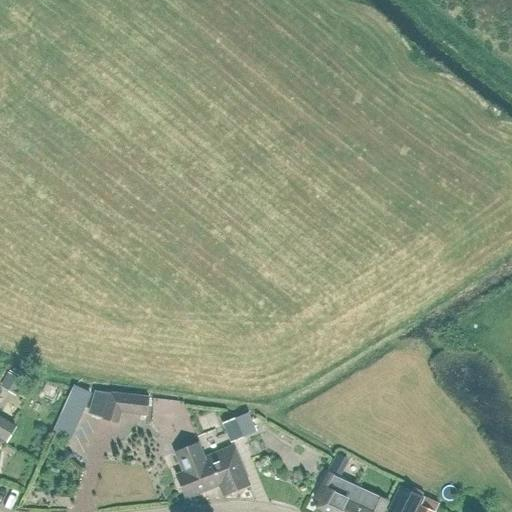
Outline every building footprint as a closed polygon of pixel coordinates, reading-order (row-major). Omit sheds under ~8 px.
[(7,372),(0,384),(0,386),(14,395),(22,380),(7,372)] [(110,392),(101,419),(110,421),(117,423),(118,423),(118,422),(120,415),(120,413),(146,416),(149,398),(149,396),(110,392)] [(231,440),(242,436),(255,432),(247,413),(234,418),(223,422),(231,440)] [(206,456),(204,456),(198,441),(173,452),(181,471),(175,473),(186,497),(219,484),(220,484),(210,460),(208,461),(206,456)] [(232,445),(206,456),(208,461),(210,460),(220,484),(219,484),(223,494),(249,484),(232,445)] [(381,511),(383,510),(386,503),(327,473),(322,483),(315,497),(320,500),(317,508),(325,511),(381,511)] [(407,490),(396,511),(413,511),(421,496),(407,490)]
